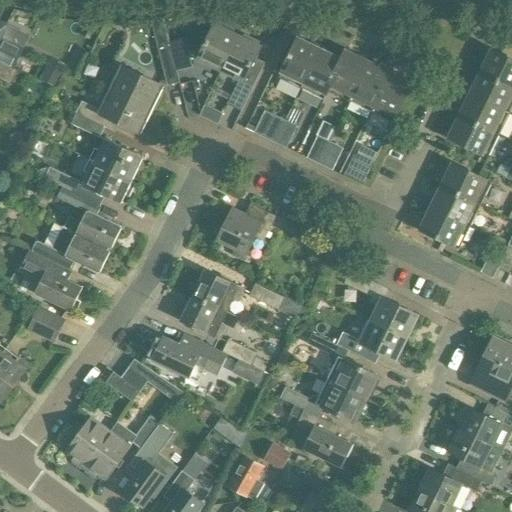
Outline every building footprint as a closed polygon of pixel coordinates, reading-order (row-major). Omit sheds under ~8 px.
[(0,62),(14,70),(25,48),(4,37),(10,25),(0,20),(0,62)] [(221,70),(239,34),(233,31),(235,27),(221,20),(219,24),(216,23),(198,59),(221,70)] [(241,110),(265,63),(255,58),(261,45),(258,43),(260,39),(246,32),(244,36),(239,34),(221,70),(239,79),(227,103),(241,110)] [(185,38),(169,41),(177,71),(192,67),(185,38)] [(278,78),(301,88),(320,50),(298,38),(278,78)] [(164,74),(177,71),(169,41),(157,45),(164,74)] [(329,92),(328,91),(327,90),(341,61),(340,60),(320,50),(301,88),(325,100),(329,92)] [(327,90),(328,91),(329,92),(349,101),(368,61),(345,50),(340,60),(341,61),(327,90)] [(511,59),(491,50),(480,72),(511,87),(511,59)] [(64,66),(52,60),(42,79),(55,85),(64,66)] [(349,101),(370,112),(390,72),(368,61),(349,101)] [(0,62),(0,78),(9,83),(15,70),(0,62)] [(121,66),(110,89),(152,110),(164,87),(121,66)] [(412,83),(390,72),(370,112),(393,122),(412,83)] [(510,113),(511,109),(511,87),(480,72),(470,94),(510,113)] [(82,101),(76,113),(105,127),(110,118),(141,133),(152,110),(110,89),(100,109),(82,101)] [(470,94),(459,116),(499,135),(510,113),(470,94)] [(254,132),(275,142),(285,120),(265,111),(254,132)] [(71,124),(100,138),(105,127),(76,113),(71,124)] [(357,138),(372,145),(382,121),(367,115),(357,138)] [(488,158),(499,135),(459,116),(448,138),(488,158)] [(275,142),(286,148),(297,126),(285,120),(275,142)] [(307,158),(318,163),(329,141),(317,136),(307,158)] [(105,138),(94,162),(132,181),(144,157),(105,138)] [(499,163),(508,143),(499,140),(490,159),(499,163)] [(329,141),(318,163),(333,170),(343,148),(329,141)] [(363,185),(373,163),(354,154),(344,176),(363,185)] [(121,204),(132,181),(94,162),(82,185),(121,204)] [(441,186),(481,205),(492,182),(452,163),(441,186)] [(45,178),(63,187),(74,192),(79,181),(50,167),(45,178)] [(441,186),(431,207),(470,227),(481,205),(441,186)] [(63,187),(58,197),(84,210),(89,200),(74,192),(63,187)] [(233,208),(217,241),(247,255),(256,238),(264,242),(276,216),(251,204),(246,214),(233,208)] [(459,249),(470,227),(431,207),(420,230),(459,249)] [(110,250),(121,226),(88,210),(82,223),(69,217),(64,227),(110,250)] [(47,236),(54,217),(43,213),(36,232),(47,236)] [(38,241),(33,252),(69,270),(73,261),(99,273),(110,250),(64,227),(62,226),(52,248),(38,241)] [(498,267),(510,273),(511,269),(511,247),(509,246),(498,267)] [(69,271),(69,270),(33,252),(30,250),(20,270),(42,280),(35,293),(71,311),(83,287),(61,276),(65,269),(69,271)] [(205,270),(193,295),(228,312),(234,300),(239,303),(245,289),(205,270)] [(367,319),(407,339),(418,315),(383,298),(387,289),(351,271),(345,284),(372,297),(370,303),(376,306),(370,320),(367,319)] [(249,296),(278,311),(285,297),(255,283),(249,296)] [(193,295),(181,321),(221,340),(227,327),(222,324),(228,312),(193,295)] [(54,342),(65,320),(39,307),(28,329),(54,342)] [(396,360),(407,339),(367,319),(357,339),(343,332),(337,345),(312,333),(307,344),(332,356),(338,345),(367,360),(373,349),(396,360)] [(185,335),(180,345),(164,337),(153,360),(199,383),(205,371),(217,377),(218,375),(223,378),(232,357),(185,335)] [(474,370),(477,371),(470,385),(506,402),(511,390),(511,346),(493,338),(482,362),(479,361),(474,370)] [(251,366),(256,357),(258,353),(228,339),(222,352),(251,366)] [(29,365),(6,349),(0,357),(0,400),(2,402),(29,365)] [(338,356),(327,380),(366,399),(378,376),(338,356)] [(268,363),(256,357),(251,366),(264,372),(268,363)] [(135,359),(129,367),(148,381),(154,373),(135,359)] [(148,381),(129,367),(121,378),(140,392),(148,381)] [(251,381),(261,386),(267,374),(257,369),(251,381)] [(327,380),(316,403),(355,423),(366,399),(327,380)] [(286,387),(280,398),(295,405),(306,410),(311,399),(286,387)] [(137,405),(124,395),(112,411),(124,421),(137,405)] [(315,414),(306,410),(295,405),(290,415),(299,419),(295,426),(311,434),(304,449),(342,467),(353,444),(310,423),(315,414)] [(470,408),(459,430),(493,447),(503,426),(511,429),(511,415),(495,407),(490,418),(470,408)] [(72,460),(84,469),(111,431),(91,417),(67,451),(75,457),(72,460)] [(129,445),(131,442),(136,435),(118,422),(111,431),(84,469),(96,477),(98,474),(106,479),(130,445),(129,445)] [(154,503),(180,469),(160,454),(175,434),(160,423),(141,449),(129,465),(139,471),(123,492),(143,506),(148,499),(154,503)] [(246,428),(244,432),(239,430),(232,442),(241,448),(249,430),(246,428)] [(464,472),(457,468),(455,467),(455,468),(482,481),(491,486),(496,474),(483,468),(493,447),(459,430),(449,451),(469,461),(464,472)] [(273,444),(264,460),(282,470),(291,454),(273,444)] [(265,484),(257,480),(265,467),(245,455),(227,486),(247,498),(248,496),(256,500),(265,484)] [(430,468),(419,490),(453,507),(463,486),(477,492),(482,481),(455,468),(450,478),(430,468)] [(195,481),(182,471),(167,492),(176,499),(166,511),(196,511),(203,502),(187,491),(195,481)] [(280,484),(266,504),(274,510),(289,491),(280,484)] [(453,507),(419,490),(409,511),(410,511),(456,511),(458,509),(453,507)] [(312,492),(296,511),(317,511),(325,502),(312,492)]
